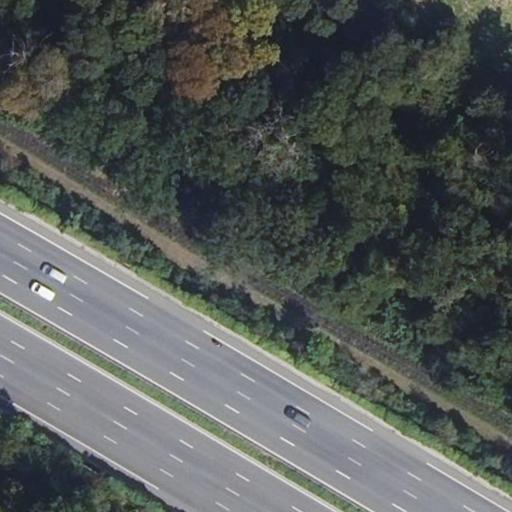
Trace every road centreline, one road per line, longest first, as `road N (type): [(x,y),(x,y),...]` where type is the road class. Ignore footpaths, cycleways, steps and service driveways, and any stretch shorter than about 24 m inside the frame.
road 1 (motorway): [(460,511),(0,243)]
road 2 (motorway): [(0,357),(266,511)]
